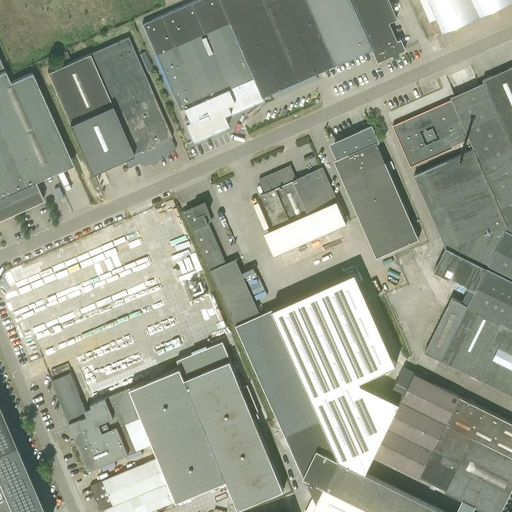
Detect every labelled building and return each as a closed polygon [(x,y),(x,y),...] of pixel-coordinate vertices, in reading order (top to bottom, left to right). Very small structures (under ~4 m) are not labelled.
[(261,95),(335,63),(307,0),(195,0),(142,23),(179,109),(183,107),(189,120),(185,122),(193,140),(229,125),(224,114),(230,112),(231,114),(259,102),(257,97),(260,95),(261,96),(262,95),(261,95)] [(307,0),(335,63),(371,47),(373,51),(372,51),(377,62),(392,56),(393,57),(395,58),(398,57),(399,55),(398,53),(405,50),(400,39),(397,40),(389,23),(397,19),(388,0),(307,0)] [(511,0),(428,0),(443,32),(511,1),(511,0)] [(135,153),(140,164),(176,149),(171,138),(172,137),(128,37),(47,72),(91,172),(92,172),(89,164),(99,160),(102,167),(135,153)] [(511,67),(483,80),(486,85),(393,126),(411,166),(453,148),(448,136),(426,146),(419,131),(435,124),(437,129),(461,119),(474,149),(415,175),(446,247),(435,270),(470,287),(462,302),(468,305),(441,360),(511,394),(511,67)] [(6,70),(0,72),(0,218),(44,199),(31,169),(69,152),(32,72),(11,81),(6,70)] [(378,140),(372,127),(359,132),(360,135),(334,147),(339,158),(346,155),(353,172),(343,179),(377,256),(419,238),(377,141),(378,140)] [(259,179),(266,194),(260,196),(286,251),(308,241),(346,224),(322,168),(296,179),(290,165),(259,179)] [(235,325),(236,324),(285,435),(291,432),(322,419),(272,308),(260,314),(235,258),(226,263),(208,222),(212,220),(208,211),(209,211),(205,202),(184,212),(210,270),(235,325)] [(127,349),(188,340),(179,331),(177,316),(183,317),(192,308),(188,284),(162,260),(162,261),(148,249),(147,241),(96,249),(96,247),(24,259),(35,270),(39,269),(50,337),(60,347),(48,349),(58,351),(64,345),(66,359),(87,355),(94,362),(100,355),(102,363),(110,364),(115,360),(110,359),(115,354),(120,358),(128,350),(127,349)] [(291,432),(285,435),(316,507),(313,511),(447,511),(365,472),(400,401),(362,382),(361,379),(404,360),(363,268),(272,308),(322,419),(291,432)] [(103,509),(104,511),(147,511),(225,480),(237,509),(283,490),(253,416),(258,414),(246,385),(242,387),(223,340),(177,359),(181,366),(131,387),(160,457),(103,481),(103,480),(89,486),(100,511),(103,509)] [(511,422),(415,373),(403,367),(390,394),(401,400),(511,455),(511,422)] [(87,470),(151,444),(128,389),(90,404),(91,407),(85,410),(70,374),(51,381),(87,470)] [(511,511),(511,455),(401,400),(374,454),(446,491),(445,493),(483,511),(511,511)] [(45,511),(0,403),(0,511),(45,511)]
